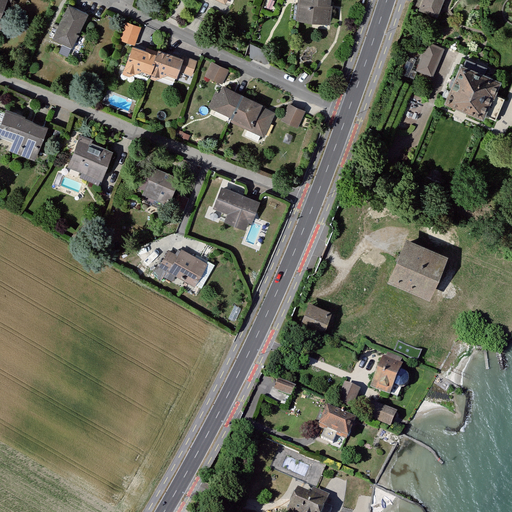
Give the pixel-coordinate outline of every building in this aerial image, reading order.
[(328,0),(292,0),(291,18),(327,21),(328,0)] [(438,0),(419,0),(415,10),(432,17),(438,0)] [(84,13),(64,4),(49,40),(69,48),(84,13)] [(127,19),(121,37),(137,42),(143,24),(127,19)] [(443,48),(426,41),(414,70),(431,77),(443,48)] [(159,55),(130,45),(121,70),(133,74),(137,69),(158,77),(164,73),(173,76),(179,71),(194,76),(200,61),(180,53),(179,57),(160,50),(159,55)] [(213,59),(206,75),(225,82),(231,67),(213,59)] [(501,80),(464,64),(446,105),(483,121),(501,80)] [(273,111),(216,83),(204,107),(261,135),(273,111)] [(304,111),(288,104),(280,121),(297,128),(304,111)] [(44,125),(1,108),(0,109),(0,134),(10,138),(6,148),(31,157),(44,125)] [(91,136),(74,130),(61,170),(99,182),(110,149),(89,143),(91,136)] [(176,176),(149,166),(136,197),(164,207),(176,176)] [(255,200),(219,187),(211,209),(226,214),(223,222),(244,229),(255,200)] [(187,208),(189,195),(180,193),(178,207),(187,208)] [(449,259),(404,241),(387,283),(432,301),(449,259)] [(177,256),(165,250),(158,265),(197,284),(207,262),(181,249),(177,256)] [(330,309),(306,300),(299,321),(322,330),(330,309)] [(401,364),(383,355),(367,388),(385,396),(401,364)] [(295,387),(277,378),(270,391),(288,400),(295,387)] [(361,391),(346,384),(338,403),(353,409),(361,391)] [(399,414),(375,403),(368,418),(392,429),(399,414)] [(354,421),(324,407),(314,426),(344,441),(354,421)] [(310,496),(297,490),(287,511),(323,511),(330,497),(313,489),(310,496)]
